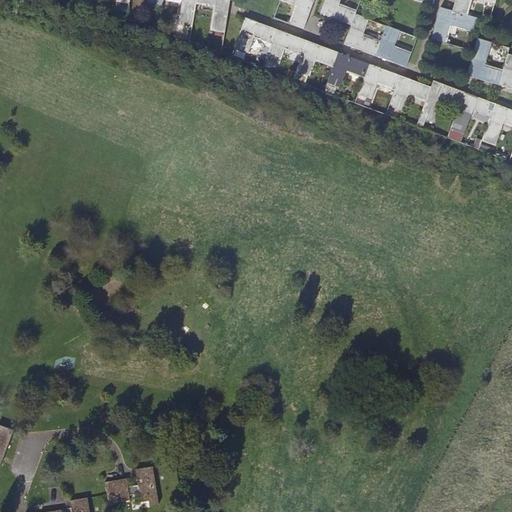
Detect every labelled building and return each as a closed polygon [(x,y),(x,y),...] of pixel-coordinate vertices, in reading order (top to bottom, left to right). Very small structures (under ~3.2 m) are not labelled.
[(148,0),(148,7),(162,9),(163,0),(148,0)] [(196,0),(182,0),(178,25),(192,27),(196,3),(196,0)] [(230,0),(196,0),(196,3),(214,6),(210,30),(225,33),(230,0)] [(303,29),(314,0),(281,0),(297,6),(290,24),(303,29)] [(339,5),(340,0),(325,0),(320,14),(351,26),(355,14),(356,12),(339,5)] [(455,0),(452,10),(466,14),(470,0),(482,0),(496,4),(496,0),(455,0)] [(466,14),(452,10),(441,7),(431,40),(444,43),(450,25),(474,32),(478,18),(466,14)] [(355,14),(351,26),(344,45),(375,56),(380,43),(363,36),(369,19),(355,14)] [(246,17),(234,48),(248,53),(255,37),(272,43),(277,29),(246,17)] [(380,43),(375,56),(406,68),(411,54),(394,48),(400,31),(386,26),(380,43)] [(303,55),(308,41),(277,29),(272,43),(266,59),(279,64),(285,48),(303,55)] [(467,76),(499,85),(503,71),(485,66),(491,42),(478,39),(467,76)] [(334,66),(339,53),(308,41),(303,55),(296,71),(310,76),(316,60),(334,66)] [(364,77),(369,64),(339,53),(334,66),(328,83),(341,88),(347,71),(364,77)] [(503,71),(499,85),(511,88),(511,55),(508,55),(503,71)] [(395,89),(400,76),(369,64),(364,77),(358,94),(371,99),(378,83),(395,89)] [(426,101),(431,87),(400,76),(395,89),(388,106),(403,111),(410,94),(426,101)] [(460,105),(464,93),(433,81),(431,87),(426,101),(420,117),(434,123),(443,99),(460,105)] [(491,117),(495,104),(464,93),(460,105),(451,129),(464,134),(474,110),(491,117)] [(511,110),(495,104),(491,117),(482,141),(496,146),(505,123),(511,125),(511,110)] [(0,464),(1,465),(13,430),(0,424),(0,464)] [(117,480),(105,482),(108,504),(130,500),(129,495),(139,494),(141,501),(148,500),(149,505),(158,504),(153,466),(135,469),(138,485),(128,486),(127,478),(117,480)] [(89,511),(87,498),(70,500),(71,511),(60,511),(60,509),(44,511),(89,511)]
